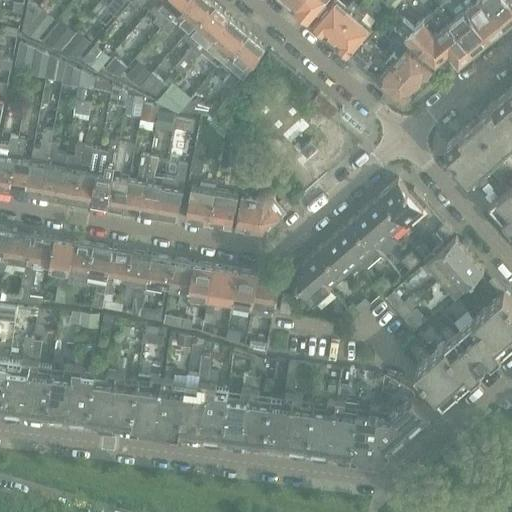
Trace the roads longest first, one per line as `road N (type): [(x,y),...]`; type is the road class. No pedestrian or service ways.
road 1 (residential): [(511,378),(405,469),(382,479),(0,428)]
road 2 (residential): [(401,142),(271,250),(0,205)]
road 3 (residential): [(401,142),(364,97),(248,0)]
road 4 (residential): [(511,264),(401,142)]
road 5 (residential): [(401,142),(511,48)]
